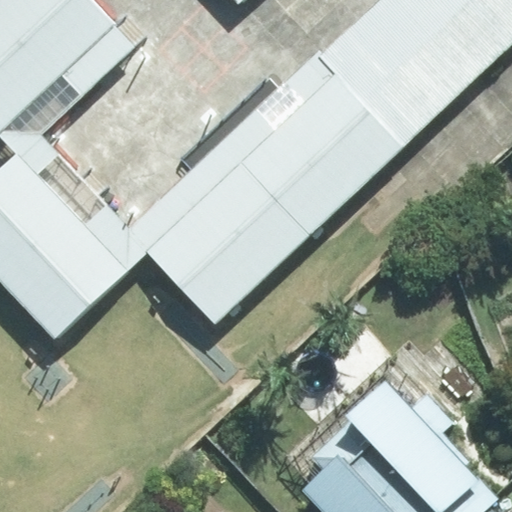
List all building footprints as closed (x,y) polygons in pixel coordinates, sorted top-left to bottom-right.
[(112,0),(0,0),(0,134),(17,154),(146,38),(112,0)] [(511,0),(371,0),(123,234),(220,336),(511,60),(511,0)] [(224,0),(257,36),(297,0),(224,0)] [(0,152),(0,292),(57,356),(128,293),(0,152)] [(482,511),(511,484),(511,483),(400,366),(293,467),(335,511),(482,511)]
